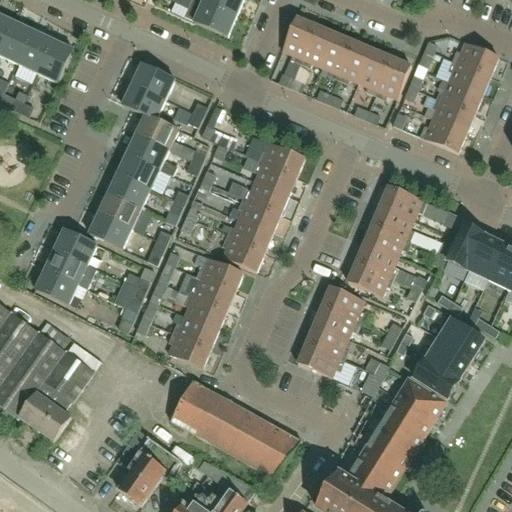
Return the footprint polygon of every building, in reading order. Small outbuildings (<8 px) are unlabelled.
[(165,0),(181,7),(189,11),(193,1),(191,0),(165,0)] [(237,19),(245,0),(205,0),(203,5),(237,19)] [(231,33),(237,19),(203,5),(193,1),(189,11),(185,20),(195,24),(195,25),(228,40),(231,33)] [(0,56),(15,25),(0,18),(0,56)] [(295,82),(301,67),(318,28),(299,19),(284,54),(294,58),(291,63),(289,62),(282,77),(284,77),(280,86),(291,91),(295,82)] [(0,59),(19,68),(34,35),(15,25),(0,56),(0,59)] [(322,70),(337,36),(318,28),(301,67),(311,71),(313,66),(322,70)] [(38,77),(54,44),(34,35),(19,68),(38,77)] [(339,83),(356,44),(337,36),(322,70),(331,74),(329,78),(339,83)] [(59,86),(74,53),(73,52),(73,53),(54,44),(38,77),(59,86)] [(360,86),(375,52),(356,44),(339,83),(349,87),(351,82),(360,86)] [(435,56),(438,49),(429,45),(426,52),(435,56)] [(491,80),(499,61),(466,47),(462,56),(457,54),(453,64),(491,80)] [(377,99),(394,61),(375,52),(360,86),(368,90),(367,95),(377,99)] [(427,75),(435,56),(426,52),(418,71),(427,75)] [(377,99),(386,103),(388,99),(398,103),(413,69),(394,61),(377,99)] [(483,99),(491,80),(453,64),(449,74),(453,76),(450,84),(483,99)] [(167,104),(177,83),(143,67),(133,88),(167,104)] [(419,93),(424,82),(427,75),(418,71),(415,78),(410,90),(419,93)] [(61,94),(77,105),(87,90),(72,79),(61,94)] [(303,96),(306,87),(295,82),(291,91),(303,96)] [(475,118),(483,99),(450,84),(446,94),(441,92),(437,101),(475,118)] [(131,113),(146,120),(146,119),(157,124),(158,124),(167,104),(133,88),(123,109),(131,113)] [(414,105),(419,93),(410,90),(405,102),(414,105)] [(329,107),(332,98),(321,93),(317,102),(329,107)] [(20,95),(16,103),(24,107),(28,98),(20,95)] [(340,112),(344,103),(332,98),(329,107),(340,112)] [(467,136),(475,118),(437,101),(433,112),(437,113),(434,122),(467,136)] [(19,117),(24,107),(16,103),(14,102),(9,112),(19,117)] [(29,121),(34,111),(24,107),(19,117),(29,121)] [(203,121),(208,111),(198,107),(193,117),(203,121)] [(217,109),(210,126),(218,129),(225,113),(217,109)] [(367,123),(370,115),(358,109),(354,118),(367,123)] [(377,128),(381,119),(370,115),(367,123),(377,128)] [(403,131),(408,120),(399,116),(394,127),(403,131)] [(199,131),(203,121),(193,117),(189,126),(199,131)] [(170,154),(180,134),(158,124),(157,124),(146,119),(146,120),(137,138),(170,154)] [(459,155),(467,136),(434,122),(430,131),(425,129),(421,139),(459,155)] [(234,140),(216,133),(207,129),(202,141),(211,144),(212,142),(230,150),(234,140)] [(170,155),(170,154),(137,138),(128,158),(161,174),(170,178),(170,177),(174,179),(177,171),(165,165),(170,155)] [(222,163),(227,152),(219,148),(214,160),(222,163)] [(259,165),(297,181),(305,162),(271,148),(267,157),(263,155),(259,165)] [(202,169),(207,159),(197,155),(192,165),(202,169)] [(127,158),(118,178),(151,194),(161,174),(128,158),(127,158)] [(197,180),(202,169),(192,165),(188,175),(197,180)] [(289,200),(297,182),(297,181),(259,165),(254,175),(259,177),(255,186),(289,200)] [(211,189),(216,178),(208,174),(203,186),(211,189)] [(109,198),(142,213),(151,194),(118,178),(109,198)] [(206,201),(211,189),(203,186),(198,197),(206,201)] [(281,219),(289,200),(255,186),(251,195),(247,193),(243,203),(281,219)] [(423,218),(427,207),(389,190),(381,209),(415,224),(418,216),(423,218)] [(184,209),(189,199),(179,195),(175,205),(184,209)] [(100,217),(99,218),(133,233),(142,213),(109,198),(100,217)] [(273,238),(281,219),(243,203),(238,213),(234,211),(230,219),(239,223),(273,238)] [(180,219),(184,209),(175,205),(170,215),(180,219)] [(411,234),(415,224),(381,209),(373,228),(411,245),(415,236),(411,234)] [(195,227),(200,215),(191,211),(186,223),(195,227)] [(452,231),(457,220),(449,216),(444,227),(452,231)] [(123,254),(133,233),(99,218),(90,238),(123,254)] [(189,238),(195,227),(186,223),(181,234),(189,238)] [(265,257),(273,238),(239,223),(235,232),(231,230),(227,240),(265,257)] [(407,255),(411,245),(373,228),(365,247),(398,262),(402,254),(407,255)] [(469,274),(486,238),(465,228),(448,264),(469,274)] [(89,269),(96,273),(105,254),(98,251),(98,249),(64,233),(55,253),(89,269)] [(167,249),(171,239),(162,234),(157,244),(167,249)] [(489,283),(505,248),(486,238),(469,274),(489,283)] [(257,276),(265,257),(227,240),(222,250),(227,252),(223,262),(257,276)] [(158,269),(167,249),(157,244),(148,265),(158,269)] [(446,261),(452,249),(444,245),(438,257),(446,261)] [(394,271),(398,262),(365,247),(357,266),(395,283),(399,273),(394,271)] [(508,292),(511,284),(511,250),(505,248),(489,283),(508,292)] [(87,292),(96,273),(89,269),(55,253),(46,273),(80,289),(87,292)] [(175,271),(180,259),(172,256),(167,267),(175,271)] [(440,272),(446,261),(438,257),(432,268),(440,272)] [(236,297),(244,277),(198,258),(194,268),(201,271),(197,280),(236,297)] [(390,293),(395,283),(357,266),(348,286),(382,300),(386,291),(390,293)] [(156,275),(146,271),(136,292),(146,296),(156,275)] [(80,289),(46,273),(36,293),(77,313),(81,304),(74,301),(80,289)] [(167,289),(171,279),(163,275),(159,285),(167,289)] [(228,316),(236,297),(197,280),(188,276),(180,295),(189,298),(189,299),(228,316)] [(422,294),(428,283),(420,278),(414,290),(422,294)] [(180,295),(167,289),(159,285),(153,298),(150,305),(158,308),(162,301),(184,310),(185,309),(189,311),(185,320),(220,335),(228,316),(189,299),(189,298),(180,295)] [(142,306),(146,296),(136,292),(127,288),(118,307),(128,312),(137,316),(142,306)] [(416,306),(422,294),(414,290),(408,301),(416,306)] [(364,305),(334,292),(331,291),(322,310),(360,327),(361,326),(365,316),(360,314),(364,305)] [(446,300),(441,308),(450,313),(455,306),(446,300)] [(155,315),(158,308),(150,305),(142,324),(150,327),(155,315)] [(459,319),(464,311),(455,306),(450,313),(459,319)] [(102,365),(75,345),(67,356),(0,308),(0,409),(19,423),(21,421),(55,445),(72,421),(65,416),(73,405),(74,406),(102,365)] [(431,322),(436,312),(428,308),(423,318),(431,322)] [(80,309),(74,321),(86,328),(93,316),(80,309)] [(356,336),(360,327),(322,310),(314,329),(348,343),(352,334),(356,336)] [(137,335),(141,325),(134,322),(137,316),(128,312),(123,322),(118,332),(122,334),(119,341),(131,347),(137,335)] [(212,353),(220,335),(185,320),(182,329),(177,327),(173,337),(212,353)] [(440,342),(473,363),(486,343),(452,322),(440,342)] [(482,323),(478,331),(487,337),(491,329),(482,323)] [(145,338),(150,327),(142,324),(141,325),(137,335),(145,338)] [(396,342),(402,331),(394,327),(388,338),(396,342)] [(344,352),(348,343),(314,329),(306,348),(344,364),(349,354),(344,352)] [(500,335),(491,329),(487,337),(496,342),(500,335)] [(406,336),(401,346),(409,350),(414,341),(406,336)] [(203,373),(212,353),(173,337),(169,347),(173,349),(169,358),(203,373)] [(390,353),(396,342),(388,338),(382,349),(390,353)] [(428,362),(461,383),(473,363),(440,342),(428,362)] [(404,359),(409,350),(401,346),(396,355),(404,359)] [(340,373),(344,364),(306,348),(298,367),(331,382),(336,371),(340,373)] [(381,384),(392,363),(383,359),(380,365),(372,361),(364,375),(372,379),(381,384)] [(415,382),(448,403),(461,383),(428,362),(415,382)] [(372,379),(364,375),(356,391),(364,395),(372,379)] [(295,457),(302,446),(300,444),(238,410),(193,385),(171,426),(276,484),(283,474),(284,474),(285,472),(284,472),(293,459),(294,459),(295,457)] [(348,483),(339,478),(317,511),(394,511),(383,505),(422,443),(444,407),(410,385),(402,397),(396,407),(348,483)] [(171,480),(181,465),(138,435),(129,449),(140,457),(128,473),(133,476),(127,485),(126,484),(125,486),(126,486),(121,494),(120,493),(119,495),(142,511),(143,510),(142,509),(148,502),(149,501),(154,493),(155,493),(156,492),(161,484),(162,484),(163,483),(162,482),(166,476),(170,479),(170,480),(171,480)] [(224,500),(221,503),(207,492),(192,511),(185,508),(183,511),(177,507),(173,511),(246,511),(249,508),(248,508),(248,507),(256,494),(205,465),(199,473),(220,488),(218,491),(222,494),(220,497),(224,500)]
